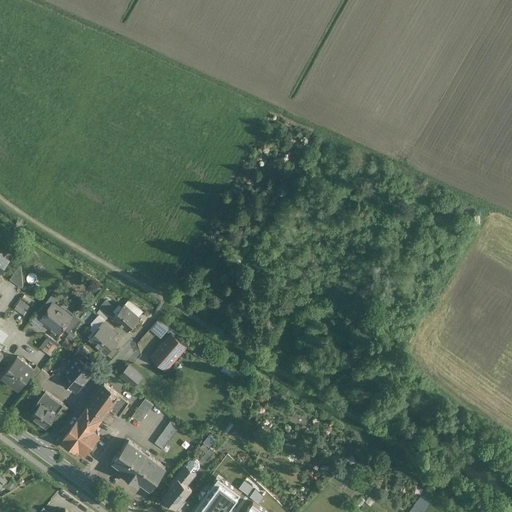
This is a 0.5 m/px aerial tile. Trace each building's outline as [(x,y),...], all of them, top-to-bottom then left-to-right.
[(9,262),(0,254),(0,279),(0,280),(0,279),(0,268),(3,270),(9,262)] [(20,263),(9,279),(23,288),(20,263)] [(53,293),(38,312),(43,315),(53,303),(58,297),(53,293)] [(29,306),(20,300),(14,309),(24,315),(29,306)] [(142,311),(128,301),(125,304),(137,316),(142,311)] [(53,303),(43,315),(41,318),(45,321),(45,322),(45,324),(51,328),(52,328),(53,327),(60,332),(63,328),(71,317),(53,303)] [(137,316),(125,304),(113,317),(128,330),(139,317),(137,316)] [(108,316),(100,308),(96,312),(104,320),(108,316)] [(71,317),(63,328),(69,333),(80,318),(73,313),(71,317)] [(113,329),(104,320),(100,326),(102,328),(102,327),(109,333),(113,329)] [(159,320),(150,329),(161,338),(169,328),(159,320)] [(109,333),(102,327),(102,328),(91,340),(106,354),(113,347),(119,341),(109,333)] [(8,335),(0,328),(0,342),(2,343),(8,335)] [(171,335),(152,357),(163,366),(168,362),(174,361),(179,355),(179,354),(185,347),(171,335)] [(49,339),(42,349),(51,356),(58,346),(49,339)] [(113,347),(107,353),(111,357),(117,351),(113,347)] [(88,358),(78,350),(74,355),(76,357),(77,356),(84,363),(88,358)] [(34,369),(17,356),(2,376),(3,376),(4,375),(9,379),(8,380),(19,389),(29,375),(34,369)] [(84,363),(77,356),(76,357),(68,366),(69,367),(70,367),(85,381),(94,372),(84,363)] [(142,377),(128,365),(120,375),(134,387),(142,377)] [(34,369),(29,375),(34,379),(41,369),(36,366),(34,369)] [(85,381),(70,367),(69,367),(61,376),(61,377),(67,382),(77,391),(85,381)] [(50,376),(42,369),(41,369),(34,379),(32,382),(41,389),(50,376)] [(61,376),(58,373),(53,378),(63,387),(67,382),(61,377),(61,376)] [(119,394),(105,383),(87,406),(102,417),(108,409),(119,394)] [(45,391),(38,401),(41,404),(31,416),(46,427),(56,414),(64,404),(45,391)] [(130,401),(119,394),(108,409),(119,417),(130,401)] [(145,399),(132,417),(140,423),(153,404),(145,399)] [(64,404),(56,414),(60,418),(68,407),(64,404)] [(102,417),(87,406),(63,439),(78,450),(76,452),(83,457),(99,434),(93,430),(102,417)] [(116,417),(108,411),(101,420),(110,426),(116,417)] [(171,421),(155,443),(163,450),(180,427),(171,421)] [(165,468),(129,441),(113,462),(130,475),(128,477),(137,483),(139,481),(150,489),(165,468)] [(210,448),(201,459),(206,462),(215,452),(210,448)] [(185,465),(169,484),(171,486),(163,497),(164,498),(161,501),(167,506),(170,502),(176,508),(176,507),(184,498),(184,499),(192,489),(187,485),(196,474),(195,473),(199,467),(199,463),(195,460),(191,461),(186,466),(185,465)] [(241,493),(219,477),(192,511),(229,511),(233,507),(231,506),(241,493)] [(423,511),(436,496),(426,489),(408,511),(423,511)] [(184,499),(184,498),(176,507),(182,511),(184,511),(190,504),(184,499)] [(266,511),(253,502),(246,511),(266,511)]
